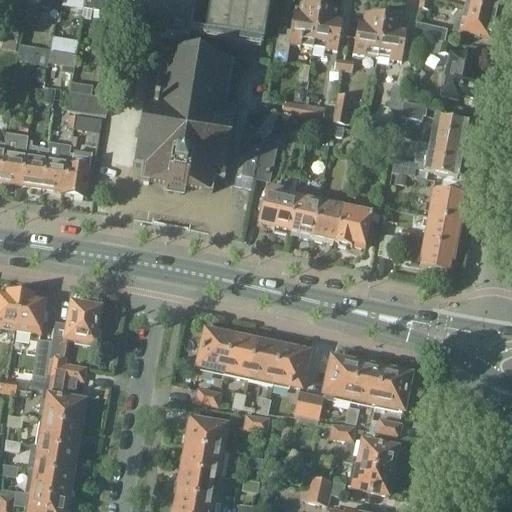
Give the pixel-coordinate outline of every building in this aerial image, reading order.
[(40,0),(39,7),(39,9),(40,9),(50,11),(51,0),(40,0)] [(84,6),(83,10),(93,12),(111,15),(113,0),(84,0),(85,2),(84,6)] [(138,35),(137,37),(182,44),(182,42),(186,20),(191,21),(193,10),(188,10),(189,0),(143,0),(138,35)] [(209,0),(204,33),(206,34),(206,33),(228,37),(227,42),(238,44),(238,39),(261,43),(263,43),(269,0),(209,0)] [(420,0),(419,5),(419,10),(427,12),(429,0),(420,0)] [(466,0),(465,8),(496,16),(499,4),(500,3),(499,0),(466,0)] [(278,31),(273,64),(274,64),(286,66),(289,46),(301,48),(301,47),(313,49),(319,8),(316,8),(314,4),(307,3),(304,6),(300,5),(298,14),(294,13),(290,33),(279,31),(278,31)] [(27,11),(26,18),(38,20),(39,13),(40,9),(39,9),(39,7),(28,5),(27,11)] [(319,8),(313,49),(325,50),(325,52),(337,54),(342,21),(338,20),(339,11),(335,11),(333,7),(326,6),(323,9),(319,8)] [(456,20),(453,32),(459,33),(458,34),(480,39),(480,37),(489,39),(491,33),(493,30),(493,28),(496,16),(465,8),(462,21),(456,20)] [(358,23),(353,56),(377,60),(384,19),(380,18),(378,15),(371,14),(368,16),(364,15),(363,24),(358,23)] [(384,19),(377,60),(377,59),(389,61),(389,62),(401,64),(407,31),(402,30),(403,22),(399,21),(397,18),(390,17),(387,19),(384,19)] [(424,42),(424,41),(426,32),(415,29),(414,40),(424,42)] [(53,38),(50,54),(76,58),(78,42),(53,38)] [(428,42),(425,53),(449,58),(446,74),(440,98),(457,102),(458,96),(475,100),(480,81),(470,79),(474,61),(458,58),(457,58),(449,57),(451,47),(442,45),(428,42)] [(134,157),(132,167),(142,169),(140,183),(149,184),(166,186),(166,188),(168,188),(167,194),(183,196),(184,191),(186,191),(186,190),(203,192),(203,193),(212,195),(214,181),(224,182),(226,172),(225,172),(233,120),(234,120),(235,110),(226,108),(233,62),(223,60),(223,61),(171,53),(171,52),(161,50),(153,96),(144,95),(142,105),(143,105),(135,157),(134,157)] [(34,57),(33,66),(47,69),(48,66),(50,54),(35,51),(34,57)] [(50,54),(48,66),(62,69),(73,71),(76,58),(50,54)] [(336,61),(334,72),(342,73),(344,62),(336,61)] [(344,62),(342,73),(350,74),(352,64),(344,62)] [(17,68),(14,84),(29,86),(32,70),(17,68)] [(36,71),(34,83),(43,85),(45,73),(36,71)] [(399,72),(396,90),(404,91),(407,73),(399,72)] [(71,85),(67,113),(106,119),(108,101),(91,98),(93,89),(71,85)] [(42,98),(41,104),(51,105),(53,93),(43,92),(42,98)] [(337,98),(331,125),(343,127),(345,119),(347,119),(348,117),(345,117),(349,100),(337,98)] [(284,104),(281,117),(300,120),(302,107),(284,104)] [(403,105),(400,119),(422,123),(423,118),(425,119),(427,109),(403,105)] [(302,107),(300,120),(322,123),(324,111),(302,107)] [(75,119),(73,131),(91,133),(99,135),(100,123),(93,122),(75,119)] [(434,119),(429,146),(462,152),(464,140),(468,140),(470,127),(467,126),(467,125),(434,119)] [(321,128),(319,136),(328,138),(330,129),(321,128)] [(330,129),(328,138),(341,140),(342,131),(330,129)] [(399,130),(397,140),(410,143),(411,132),(399,130)] [(4,148),(0,176),(0,183),(20,187),(19,186),(20,177),(23,177),(24,168),(23,168),(24,158),(27,143),(27,140),(6,137),(4,148)] [(263,142),(254,182),(269,185),(278,145),(263,142)] [(20,177),(19,186),(20,187),(42,190),(48,152),(37,150),(37,149),(31,148),(32,144),(27,143),(24,158),(23,168),(24,168),(23,177),(20,177)] [(393,164),(391,176),(415,180),(425,182),(426,175),(457,180),(457,179),(461,180),(463,167),(459,166),(462,152),(429,146),(419,144),(414,167),(393,164)] [(48,152),(42,190),(61,193),(61,196),(62,196),(62,193),(63,183),(66,184),(68,175),(67,175),(70,156),(71,148),(64,147),(60,147),(49,145),(48,152)] [(241,149),(236,176),(239,176),(242,177),(242,179),(247,180),(253,181),(259,152),(241,149)] [(62,193),(62,196),(85,199),(89,171),(91,159),(74,157),(70,156),(67,175),(68,175),(66,184),(63,183),(62,193)] [(267,189),(258,226),(268,228),(271,229),(270,230),(274,231),(273,234),(286,237),(286,234),(289,234),(297,202),(297,199),(281,195),(281,193),(267,189)] [(297,202),(289,234),(290,234),(289,238),(292,238),(292,235),(298,236),(300,240),(307,242),(310,239),(312,240),(319,207),(321,196),(299,191),(297,199),(297,202)] [(433,192),(428,219),(460,225),(465,198),(433,192)] [(375,198),(373,210),(381,211),(383,199),(375,198)] [(319,207),(312,240),(314,240),(315,243),(322,245),(325,243),(331,244),(330,247),(332,248),(333,245),(334,245),(341,212),(319,207)] [(341,212),(334,245),(336,245),(338,249),(345,251),(348,248),(352,249),(352,248),(364,251),(371,216),(358,213),(342,210),(341,212)] [(425,235),(423,244),(455,250),(457,240),(461,238),(462,228),(460,226),(460,225),(428,219),(425,235)] [(402,231),(401,240),(413,242),(415,233),(402,231)] [(383,253),(382,260),(394,262),(397,240),(386,239),(384,253),(383,253)] [(416,243),(411,269),(451,276),(455,250),(423,244),(416,243)] [(0,329),(14,332),(20,296),(4,293),(4,296),(0,295),(0,329)] [(20,296),(14,332),(41,336),(46,302),(35,300),(36,298),(20,296)] [(67,333),(66,343),(67,343),(68,343),(94,348),(94,345),(96,345),(98,331),(97,330),(100,310),(98,310),(99,308),(85,306),(85,308),(72,306),(67,333)] [(50,356),(46,379),(61,381),(63,367),(64,359),(67,343),(66,343),(67,333),(68,329),(54,327),(51,346),(50,356)] [(199,352),(195,366),(197,366),(196,369),(225,375),(233,339),(222,337),(222,335),(209,332),(209,334),(205,333),(200,353),(199,352)] [(233,339),(225,375),(233,377),(249,380),(257,344),(246,342),(247,341),(233,338),(233,339)] [(257,344),(249,380),(273,385),(281,349),(271,347),(271,346),(257,343),(257,344)] [(39,344),(33,383),(45,385),(46,379),(50,356),(51,346),(39,344)] [(281,349),(273,385),(301,391),(308,355),(293,352),(293,351),(281,348),(281,349)] [(327,377),(323,396),(352,403),(360,367),(358,366),(358,365),(344,362),(344,363),(331,360),(327,377)] [(63,367),(61,381),(76,383),(84,384),(85,377),(86,371),(64,367),(63,367)] [(360,367),(352,403),(376,408),(383,372),(382,372),(383,370),(368,367),(368,368),(360,367)] [(376,408),(375,412),(385,414),(385,410),(402,413),(403,410),(404,411),(407,397),(405,397),(409,378),(406,377),(406,375),(392,372),(392,374),(383,372),(376,408)] [(45,385),(38,423),(43,424),(80,430),(80,429),(82,430),(84,417),(82,416),(84,405),(73,403),(76,383),(61,381),(46,379),(45,385)] [(7,385),(5,394),(16,396),(17,386),(7,385)] [(198,393),(196,406),(218,410),(220,397),(198,393)] [(299,395),(294,419),(307,422),(312,398),(299,395)] [(236,396),(233,411),(242,413),(245,398),(236,396)] [(312,398),(307,422),(319,425),(325,401),(312,398)] [(262,401),(258,415),(267,417),(270,403),(262,401)] [(349,411),(346,426),(357,429),(360,414),(349,411)] [(9,418),(8,430),(22,431),(23,420),(9,418)] [(246,419),(244,432),(266,436),(268,423),(246,419)] [(186,434),(184,446),(186,447),(186,448),(221,454),(226,428),(190,422),(188,434),(186,434)] [(379,423),(377,436),(398,440),(401,428),(379,423)] [(43,424),(39,448),(75,454),(75,453),(78,453),(80,440),(78,440),(80,430),(43,424)] [(331,429),(329,443),(352,445),(353,432),(331,429)] [(7,443),(6,454),(20,456),(22,445),(7,443)] [(346,446),(342,465),(353,467),(392,475),(393,468),(395,469),(398,455),(396,455),(397,452),(358,444),(357,448),(346,446)] [(32,447),(27,472),(35,473),(71,479),(71,478),(73,478),(75,465),(73,464),(75,454),(39,448),(32,447)] [(182,458),(180,472),(182,472),(181,473),(217,479),(221,454),(186,448),(184,458),(182,458)] [(250,460),(248,469),(260,471),(262,462),(250,460)] [(4,467),(3,478),(17,480),(19,470),(4,467)] [(353,467),(348,491),(387,499),(388,496),(389,496),(392,483),(390,483),(392,475),(353,467)] [(27,481),(24,495),(31,497),(67,504),(68,502),(69,503),(71,490),(69,489),(71,479),(35,473),(34,483),(27,481)] [(178,483),(176,496),(177,496),(177,498),(213,503),(217,479),(181,473),(180,483),(178,483)] [(504,511),(511,511),(511,477),(505,477),(504,504),(501,504),(500,511),(504,511)] [(310,481),(307,493),(329,498),(341,500),(344,488),(327,484),(327,485),(310,481)] [(246,484),(244,493),(256,495),(258,486),(246,484)] [(0,499),(0,500),(0,511),(12,511),(13,509),(29,511),(28,511),(65,511),(67,504),(31,497),(24,496),(2,493),(1,493),(0,499)] [(307,493),(304,505),(326,510),(329,498),(307,493)] [(173,507),(172,511),(221,511),(223,505),(213,503),(177,498),(175,508),(173,507)]
